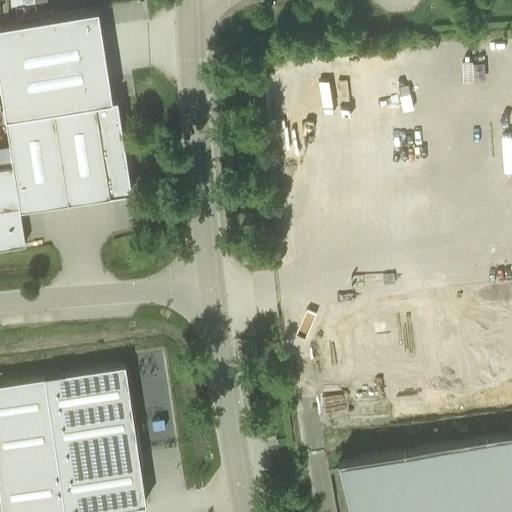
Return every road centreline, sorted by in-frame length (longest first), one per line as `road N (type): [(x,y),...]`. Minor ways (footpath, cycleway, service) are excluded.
road 1 (tertiary): [(209,286),(191,0)]
road 2 (tertiary): [(245,511),(209,286)]
road 3 (unclassified): [(0,306),(209,286)]
